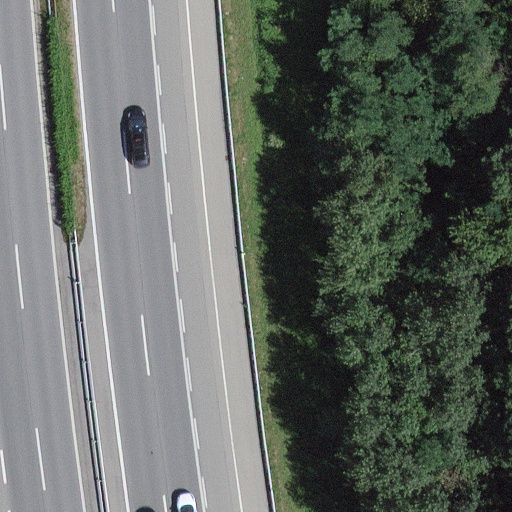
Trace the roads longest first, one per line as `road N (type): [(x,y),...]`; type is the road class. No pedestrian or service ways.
road 1 (motorway): [(167,511),(110,0)]
road 2 (motorway): [(0,101),(45,511)]
